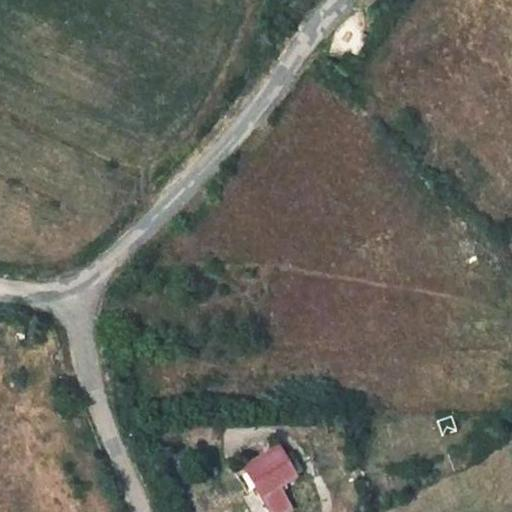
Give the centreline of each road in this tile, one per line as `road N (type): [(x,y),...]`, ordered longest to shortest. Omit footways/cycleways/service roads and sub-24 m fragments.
road 1 (unclassified): [(343,0),(182,199),(72,303)]
road 2 (unclassified): [(72,303),(92,390),(139,511)]
